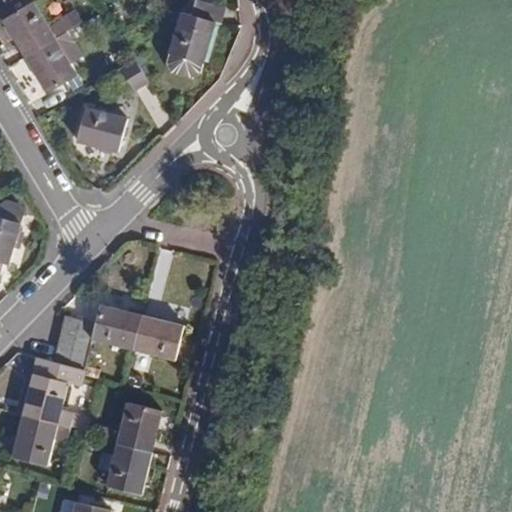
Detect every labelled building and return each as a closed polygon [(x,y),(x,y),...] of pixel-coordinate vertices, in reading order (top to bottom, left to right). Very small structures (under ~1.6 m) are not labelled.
[(182,12),(167,64),(172,72),(192,78),(201,74),(216,22),(221,24),(226,8),(197,0),(196,0),(193,15),(182,12)] [(4,19),(48,94),(78,76),(34,1),(4,19)] [(114,36),(107,40),(115,52),(122,47),(114,36)] [(136,58),(122,67),(135,89),(149,80),(136,58)] [(87,107),(77,142),(119,153),(129,119),(87,107)] [(0,275),(1,275),(4,264),(10,265),(22,224),(25,213),(20,205),(8,201),(0,206),(0,275)] [(153,286),(165,288),(171,253),(159,251),(153,286)] [(97,324),(93,340),(135,350),(143,316),(101,305),(97,324)] [(65,316),(61,332),(93,340),(97,324),(65,316)] [(143,316),(135,350),(177,361),(185,326),(143,316)] [(61,332),(57,348),(89,356),(93,340),(61,332)] [(57,348),(54,363),(85,371),(89,356),(57,348)] [(34,375),(50,379),(69,384),(82,387),(84,377),(85,371),(54,363),(38,359),(34,375)] [(34,375),(24,416),(72,428),(75,412),(63,409),(69,384),(50,379),(34,375)] [(103,427),(99,441),(119,445),(153,454),(164,411),(129,402),(122,431),(103,427)] [(24,416),(13,457),(48,466),(55,439),(68,442),(72,428),(24,416)] [(119,445),(109,486),(143,495),(153,454),(119,445)] [(78,502),(75,511),(112,511),(113,510),(78,502)]
